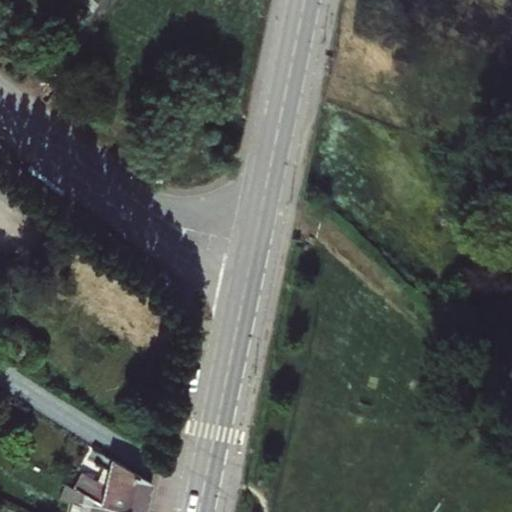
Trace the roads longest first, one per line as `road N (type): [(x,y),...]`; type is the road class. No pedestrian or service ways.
road 1 (primary): [(304,0),(204,480)]
road 2 (residential): [(204,480),(157,469),(0,374)]
